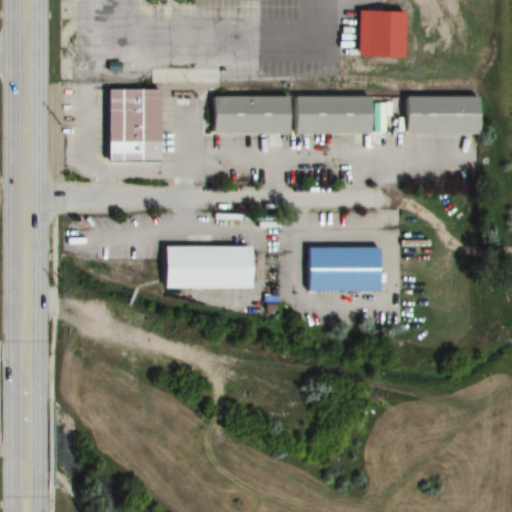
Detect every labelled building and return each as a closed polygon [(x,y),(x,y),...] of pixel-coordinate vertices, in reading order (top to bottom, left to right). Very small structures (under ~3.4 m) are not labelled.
[(156,90),(103,90),(103,162),(156,163),(156,90)] [(365,97),(207,97),(207,135),(365,134),(365,97)] [(399,135),(474,135),(475,97),(400,97),(399,135)] [(159,248),(245,247),(246,289),(159,290),(159,248)] [(302,248),(302,292),(373,292),(373,248),(302,248)]
